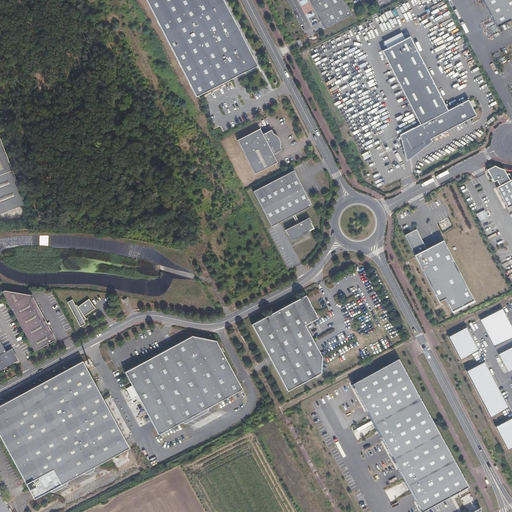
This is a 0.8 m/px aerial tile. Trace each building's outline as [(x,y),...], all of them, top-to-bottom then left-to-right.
[(224,0),(147,0),(196,97),(258,67),(224,0)] [(324,30),(352,15),(344,0),(308,0),(311,5),(312,5),(314,8),(313,9),(320,22),(324,30)] [(511,0),(482,0),(497,28),(511,20),(511,0)] [(386,49),(405,39),(401,33),(383,43),(386,49)] [(447,111),(409,37),(382,51),(419,125),(402,134),(410,150),(422,144),(423,146),(431,142),(430,139),(433,138),(476,116),(468,101),(447,111)] [(263,134),(260,128),(237,140),(254,173),(277,162),(273,154),(282,150),(280,147),(277,140),(279,139),(278,137),(276,135),(275,134),(274,133),(272,130),(263,134)] [(0,212),(26,201),(0,141),(0,212)] [(506,175),(503,170),(502,169),(501,169),(500,169),(499,169),(498,168),(497,168),(496,167),(495,166),(494,166),(486,170),(492,182),(496,181),(498,186),(495,188),(506,208),(511,205),(511,179),(511,180),(508,174),(506,175)] [(277,178),(252,190),(270,226),(292,214),(297,223),(285,229),(287,234),(288,233),(291,239),(303,234),(302,233),(307,230),(307,231),(314,227),(311,222),(312,222),(309,217),(299,222),(295,213),(312,205),(294,170),(277,178)] [(415,228),(403,233),(438,299),(444,296),(451,308),(473,298),(442,239),(425,247),(415,228)] [(4,291),(1,292),(34,351),(52,342),(27,294),(4,291)] [(305,295),(251,324),(287,390),(321,373),(322,355),(305,324),(318,317),(305,295)] [(72,299),(67,302),(80,326),(85,324),(83,320),(86,319),(84,316),(95,308),(89,299),(78,306),(76,305),(72,299)] [(480,319),(494,345),(511,335),(511,329),(500,308),(480,319)] [(467,330),(445,337),(460,366),(480,357),(467,330)] [(192,336),(125,373),(159,434),(181,422),(185,424),(186,419),(191,421),(192,416),(198,413),(202,415),(203,410),(207,412),(208,407),(242,389),(216,341),(192,336)] [(0,371),(13,364),(14,360),(18,361),(12,349),(6,352),(0,342),(0,371)] [(511,369),(511,345),(497,353),(506,372),(511,369)] [(468,487),(398,359),(351,385),(420,511),(423,511),(449,498),(468,487)] [(82,361),(0,405),(0,435),(35,499),(50,491),(55,492),(56,488),(61,489),(62,484),(67,485),(68,481),(83,472),(88,474),(89,469),(94,470),(95,466),(130,447),(82,361)] [(507,408),(484,363),(464,373),(489,418),(507,408)] [(511,419),(492,429),(503,452),(511,447),(511,419)]
